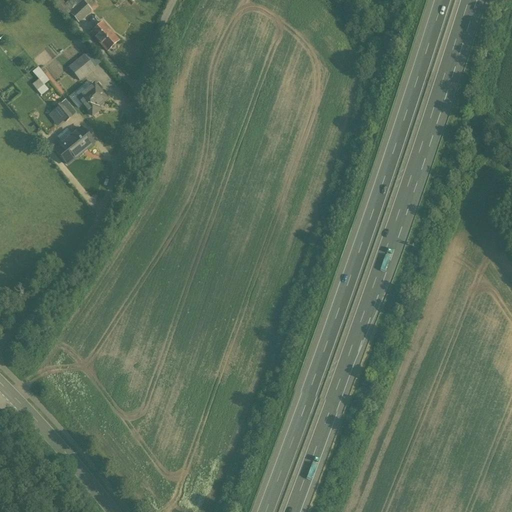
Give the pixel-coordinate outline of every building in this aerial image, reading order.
[(83,2),(70,14),(78,23),(91,10),(83,2)] [(91,34),(107,51),(118,41),(102,23),(91,34)] [(89,52),(84,56),(94,68),(99,64),(89,52)] [(79,81),(94,68),(84,56),(69,69),(79,81)] [(38,68),(32,72),(39,80),(43,86),(49,81),(38,68)] [(43,86),(39,80),(33,85),(41,95),(47,91),(43,86)] [(77,99),(91,88),(87,83),(69,98),(78,109),(83,106),(77,99)] [(83,106),(91,116),(99,110),(97,107),(107,100),(94,85),(91,88),(77,99),(83,106)] [(65,123),(76,114),(65,101),(54,109),(55,110),(64,121),(65,123)] [(64,121),(55,110),(49,116),(57,127),(64,121)] [(74,159),(93,143),(81,129),(70,138),(62,144),(74,159)] [(58,139),(62,144),(70,138),(65,133),(58,139)] [(74,159),(62,144),(55,150),(67,165),(74,159)]
